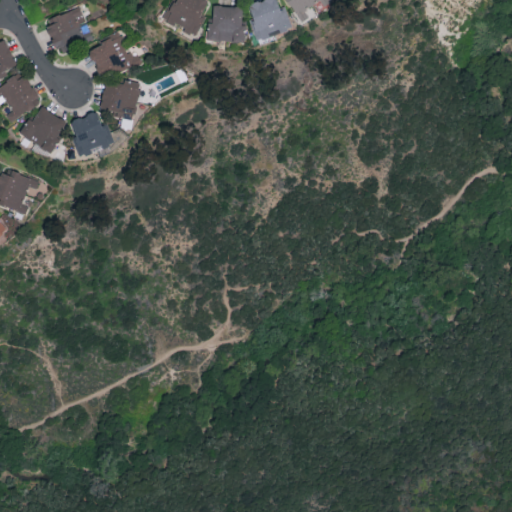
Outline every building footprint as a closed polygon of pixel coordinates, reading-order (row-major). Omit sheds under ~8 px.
[(197,35),(206,16),(202,13),(208,1),(205,0),(174,0),(165,19),(197,35)] [(260,40),(293,27),(285,6),(280,8),(277,0),(260,0),(246,6),(260,40)] [(287,0),(301,23),(310,17),(305,9),(321,0),(324,4),(329,1),(328,0),(287,0)] [(59,53),(93,38),(79,6),(45,21),(59,53)] [(245,41),(245,25),(242,25),(243,6),(213,6),(213,22),(208,22),(207,40),(245,41)] [(87,49),(102,79),(141,59),(138,53),(132,56),(120,32),(87,49)] [(0,78),(3,77),(1,72),(17,65),(5,39),(0,41),(0,78)] [(10,121),(41,103),(24,73),(0,86),(0,104),(6,101),(12,111),(6,114),(10,121)] [(106,80),(100,107),(117,111),(116,116),(133,120),(141,83),(125,79),(124,84),(106,80)] [(19,135),(51,152),(67,121),(40,107),(33,121),(28,119),(19,135)] [(114,142),(108,123),(102,125),(97,111),(69,121),(81,156),(93,152),(92,150),(114,142)] [(40,180),(10,171),(9,175),(1,172),(0,174),(0,205),(26,214),(29,205),(23,203),(27,190),(36,193),(40,180)]
